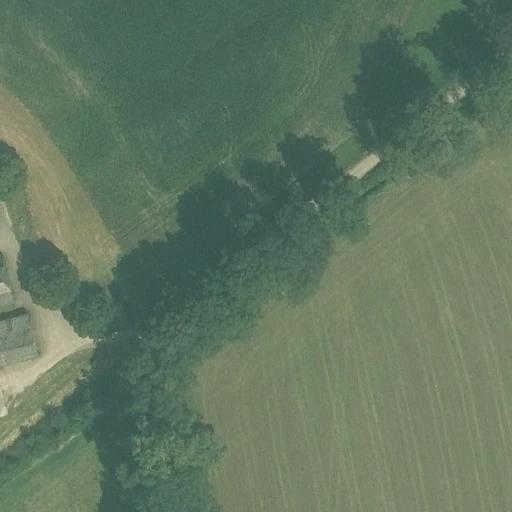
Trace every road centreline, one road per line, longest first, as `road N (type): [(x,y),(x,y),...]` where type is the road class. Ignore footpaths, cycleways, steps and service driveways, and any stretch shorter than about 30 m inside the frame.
road 1 (track): [(511,45),(132,339),(164,511)]
road 2 (track): [(0,442),(132,339)]
